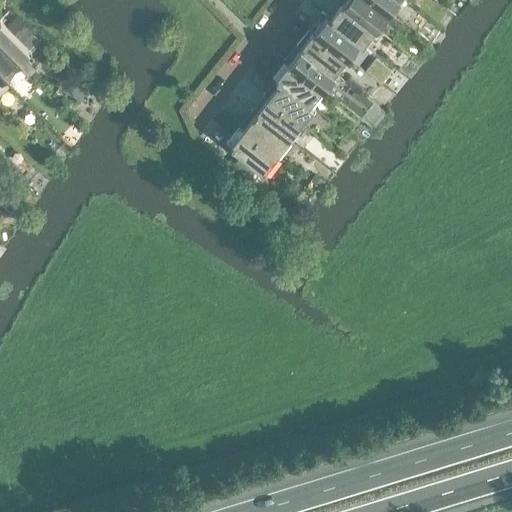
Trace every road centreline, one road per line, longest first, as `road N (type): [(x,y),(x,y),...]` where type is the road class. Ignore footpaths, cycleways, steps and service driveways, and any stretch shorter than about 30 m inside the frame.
road 1 (motorway): [(511,424),(225,511)]
road 2 (residential): [(199,113),(290,0)]
road 3 (motorway): [(394,511),(511,475)]
